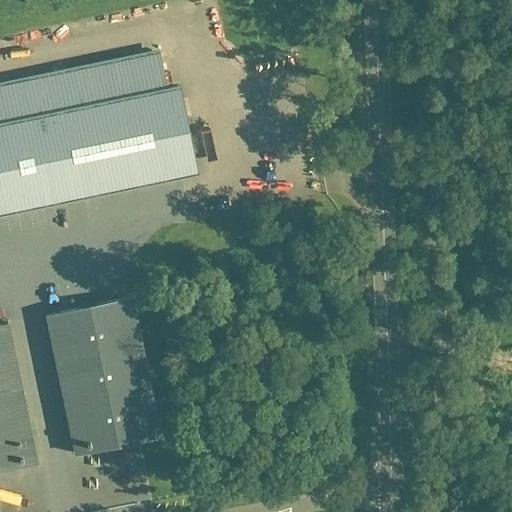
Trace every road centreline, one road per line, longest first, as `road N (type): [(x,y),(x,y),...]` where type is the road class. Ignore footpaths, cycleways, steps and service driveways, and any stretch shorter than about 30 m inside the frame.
road 1 (tertiary): [(386,487),(373,0)]
road 2 (unclassified): [(262,511),(386,487)]
